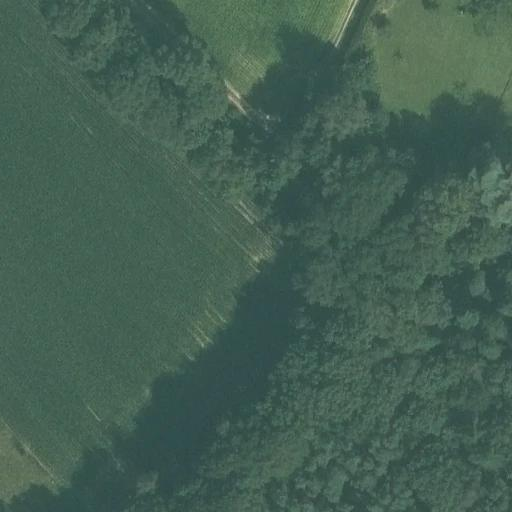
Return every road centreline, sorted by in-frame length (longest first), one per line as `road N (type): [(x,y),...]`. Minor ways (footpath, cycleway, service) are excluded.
road 1 (track): [(218,511),(377,334),(461,214),(342,192),(277,135)]
road 2 (track): [(128,0),(277,135)]
road 3 (track): [(353,0),(277,135)]
road 4 (track): [(461,214),(511,89)]
